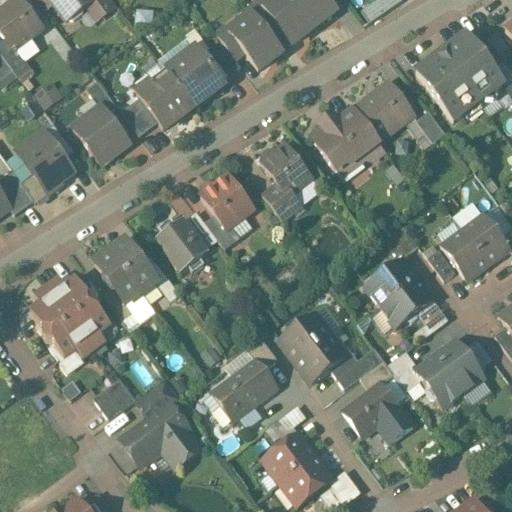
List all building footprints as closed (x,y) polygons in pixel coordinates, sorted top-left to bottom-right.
[(47,0),(66,25),(68,24),(74,24),(81,19),(82,13),(93,5),(95,3),(92,0),(47,0)] [(116,10),(107,0),(92,0),(95,3),(93,5),(104,19),(116,10)] [(312,30),(288,0),(275,0),(262,10),(261,11),(276,30),(291,49),(304,39),(303,37),(312,30)] [(323,0),(288,0),(312,30),(321,23),(322,25),(335,15),(323,0)] [(20,3),(0,18),(0,36),(7,45),(14,55),(43,33),(20,3)] [(276,30),(261,11),(262,10),(259,6),(246,15),(250,20),(251,19),(266,38),(276,30)] [(266,38),(251,19),(250,20),(229,36),(228,37),(243,56),(258,75),(271,65),(270,63),(278,57),(279,58),(281,57),(266,38)] [(511,27),(503,35),(511,47),(511,27)] [(229,36),(226,31),(215,39),(220,45),(234,63),(243,56),(228,37),(229,36)] [(453,49),(428,68),(425,68),(420,71),(420,74),(416,77),(453,127),(503,89),(466,39),(462,43),(459,42),(454,46),(453,49)] [(14,55),(7,45),(0,50),(0,58),(13,76),(18,83),(28,75),(14,55)] [(234,63),(220,45),(207,54),(229,81),(241,72),(234,63)] [(197,53),(166,76),(171,82),(193,111),(223,87),(197,53)] [(0,85),(13,76),(0,58),(0,85)] [(511,77),(506,67),(495,73),(511,100),(511,77)] [(166,76),(136,99),(139,103),(158,128),(163,134),(193,111),(171,82),(166,76)] [(35,98),(46,114),(65,101),(54,85),(35,98)] [(116,112),(97,86),(86,95),(100,114),(102,113),(106,119),(116,112)] [(388,88),(353,115),(354,116),(378,147),(413,121),(388,88)] [(139,103),(120,117),(139,142),(158,128),(139,103)] [(100,114),(73,134),(99,169),(128,148),(106,119),(102,113),(100,114)] [(354,116),(339,128),(332,119),(330,121),(332,124),(324,130),(321,127),(319,129),(323,133),(315,139),(314,147),(335,175),(344,168),(349,169),(357,163),(372,165),(379,159),(373,151),(378,147),(354,116)] [(445,139),(428,117),(416,126),(432,148),(445,139)] [(43,137),(16,157),(33,180),(45,196),(46,195),(72,176),(43,137)] [(311,183),(285,150),(261,169),(277,189),(287,202),(292,198),(311,183)] [(0,161),(0,184),(11,176),(0,161)] [(21,189),(11,176),(0,184),(0,199),(10,212),(9,213),(14,220),(34,206),(21,189)] [(33,180),(21,189),(34,206),(35,208),(48,198),(46,195),(45,196),(33,180)] [(228,180),(200,201),(214,220),(226,235),(230,231),(253,213),(228,180)] [(295,199),(302,209),(320,195),(313,185),(295,199)] [(287,202),(277,189),(262,201),(281,226),(302,210),(292,198),(287,202)] [(0,219),(9,213),(10,212),(0,199),(0,219)] [(460,231),(480,218),(474,208),(453,220),(460,231)] [(230,231),(226,235),(214,220),(204,228),(225,255),(240,244),(230,231)] [(500,243),(483,220),(461,236),(487,270),(496,263),(497,265),(509,256),(509,255),(500,243)] [(183,223),(175,229),(170,223),(157,233),(162,239),(154,245),(179,279),(188,273),(192,278),(204,269),(200,264),(209,257),(183,223)] [(417,252),(403,233),(385,246),(399,266),(402,264),(401,264),(417,252)] [(511,233),(500,243),(509,255),(509,256),(511,259),(511,262),(510,264),(511,266),(511,233)] [(461,236),(440,252),(466,287),(479,278),(478,276),(487,270),(461,236)] [(141,268),(125,246),(109,257),(140,299),(155,288),(156,287),(141,268)] [(455,278),(438,256),(427,264),(443,287),(455,278)] [(140,299),(109,257),(94,268),(111,291),(125,310),(126,310),(140,299)] [(169,285),(151,260),(141,268),(156,287),(155,288),(159,293),(169,285)] [(399,266),(379,281),(378,281),(374,281),(369,285),(368,289),(364,292),(380,313),(417,286),(402,264),(399,266)] [(76,284),(65,292),(59,284),(47,293),(92,355),(104,347),(98,339),(109,331),(97,313),(97,308),(93,302),(88,302),(76,284)] [(417,286),(380,313),(395,335),(407,326),(407,327),(411,327),(415,323),(416,320),(417,320),(417,319),(433,307),(417,286)] [(125,310),(111,291),(101,298),(121,326),(133,319),(126,310),(125,310)] [(92,355),(47,293),(35,302),(40,310),(30,318),(42,335),(42,341),(46,346),(51,347),(64,364),(75,356),(80,364),(92,355)] [(511,312),(511,313),(510,312),(497,321),(506,333),(511,341),(511,312)] [(314,318),(278,346),(294,367),(331,340),(314,318)] [(426,331),(414,339),(420,347),(431,338),(426,331)] [(511,365),(511,341),(506,333),(494,341),(511,365)] [(331,340),(294,367),(310,389),(329,374),(347,361),(346,360),(331,340)] [(277,365),(261,344),(246,356),(254,365),(255,364),(263,375),(277,365)] [(492,365),(477,345),(464,356),(478,375),(492,365)] [(464,356),(456,346),(435,361),(463,399),(484,383),(478,375),(464,356)] [(357,365),(357,366),(358,368),(366,378),(383,366),(373,353),(357,365)] [(347,361),(329,374),(336,384),(358,368),(357,366),(357,365),(351,357),(346,360),(347,361)] [(406,358),(387,372),(393,380),(406,397),(421,387),(414,377),(414,376),(412,373),(415,371),(406,358)] [(414,376),(414,377),(421,387),(426,394),(426,398),(430,404),(434,405),(442,415),(463,399),(435,361),(414,376)] [(239,378),(211,399),(223,415),(232,426),(260,405),(261,407),(277,394),(263,375),(255,364),(254,365),(238,377),(239,378)] [(366,378),(359,383),(369,396),(378,390),(379,391),(393,380),(387,372),(383,366),(366,378)] [(358,368),(336,384),(344,394),(359,383),(366,378),(358,368)] [(93,402),(108,425),(135,408),(120,385),(93,402)] [(165,386),(136,407),(149,425),(168,411),(169,412),(179,405),(165,386)] [(369,396),(342,416),(362,444),(384,428),(397,445),(411,435),(379,391),(378,390),(369,396)] [(149,425),(123,445),(140,469),(162,453),(175,471),(199,453),(169,412),(168,411),(149,425)] [(297,439),(262,465),(280,488),(316,461),(310,452),(308,453),(297,439)] [(316,461),(280,488),(297,511),(332,485),(322,471),(323,469),(316,461)] [(108,511),(98,498),(88,505),(93,511),(108,511)] [(482,500),(473,506),(477,511),(478,511),(487,506),(482,500)] [(83,511),(77,503),(63,511),(83,511)]
